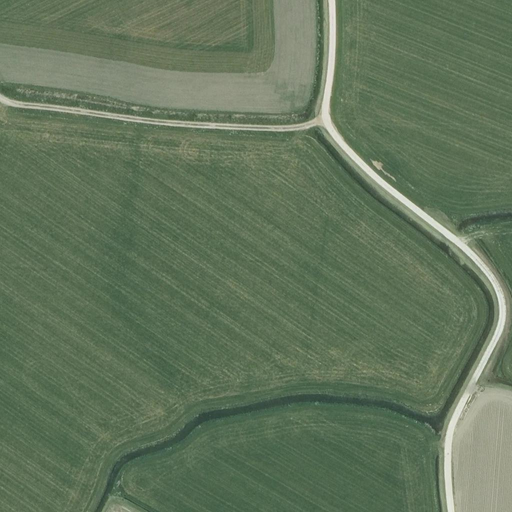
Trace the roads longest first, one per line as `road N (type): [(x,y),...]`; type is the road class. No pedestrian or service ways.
road 1 (track): [(331,0),(328,126),(372,175),(468,251),(502,304),(500,328),(450,429),(450,511)]
road 2 (track): [(326,118),(243,127),(0,98)]
